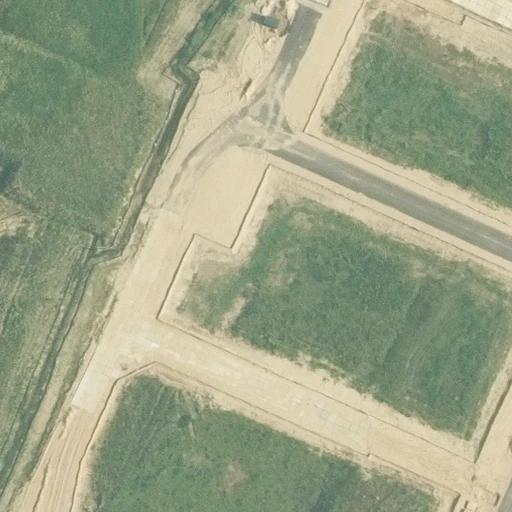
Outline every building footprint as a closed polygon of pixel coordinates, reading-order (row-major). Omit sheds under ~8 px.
[(0,0),(0,17),(1,18),(9,0),(0,0)] [(14,0),(5,20),(21,27),(33,0),(14,0)] [(39,0),(37,0),(21,36),(37,44),(54,7),(39,0)] [(200,0),(177,0),(176,1),(206,29),(218,16),(200,0)] [(232,0),(206,0),(227,19),(239,6),(232,0)] [(390,0),(373,0),(367,13),(403,29),(412,9),(390,0)] [(180,10),(168,23),(197,50),(209,38),(180,10)] [(367,13),(358,33),(394,49),(403,29),(367,13)] [(55,16),(38,52),(54,60),(71,23),(55,16)] [(78,17),(61,54),(77,62),(93,25),(78,17)] [(266,17),(263,24),(276,30),(279,22),(266,17)] [(463,25),(447,60),(468,69),(484,34),(463,25)] [(171,31),(159,44),(188,72),(200,59),(171,31)] [(94,33),(77,70),(93,78),(110,41),(94,33)] [(358,33),(349,53),(385,69),(394,49),(358,33)] [(484,34),(468,69),(487,78),(503,43),(484,34)] [(437,36),(433,44),(444,49),(448,41),(437,36)] [(511,47),(503,43),(487,78),(507,87),(511,76),(511,47)] [(349,53),(340,72),(376,88),(385,69),(349,53)] [(163,54),(151,66),(181,94),(193,81),(163,54)] [(428,56),(425,63),(436,68),(439,61),(428,56)] [(425,63),(421,70),(432,75),(436,68),(425,63)] [(149,70),(137,82),(166,110),(178,97),(149,70)] [(340,72),(331,92),(367,108),(376,88),(340,72)] [(450,88),(445,100),(452,103),(458,92),(450,88)] [(331,92),(322,112),(358,128),(367,108),(331,92)] [(458,92),(452,103),(460,106),(465,95),(458,92)] [(406,94),(403,101),(414,106),(418,99),(406,94)] [(403,101),(400,108),(411,113),(414,106),(403,101)] [(439,104),(434,115),(441,119),(446,108),(439,104)] [(489,106),(484,117),(492,121),(497,110),(489,106)] [(497,110),(492,121),(499,124),(504,113),(497,110)] [(453,111),(448,122),(456,125),(461,114),(453,111)] [(322,112),(313,132),(349,148),(358,128),(322,112)] [(461,114),(456,125),(463,128),(468,117),(461,114)] [(0,178),(30,200),(56,164),(0,123),(0,178)] [(482,124),(477,135),(484,138),(489,127),(482,124)] [(489,127),(484,138),(491,141),(496,130),(489,127)] [(411,132),(395,168),(415,177),(431,142),(411,132)] [(388,133),(385,140),(396,145),(400,138),(388,133)] [(385,140),(382,148),(393,153),(396,145),(385,140)] [(431,142),(415,177),(429,183),(445,148),(431,142)] [(445,148),(429,183),(444,190),(460,155),(445,148)] [(460,155),(444,190),(458,196),(474,161),(460,155)] [(474,161),(458,196),(478,205),(494,170),(474,161)] [(279,169),(269,190),(304,206),(314,185),(279,169)] [(498,179),(494,187),(506,192),(509,184),(498,179)] [(494,187),(491,194),(502,199),(506,192),(494,187)] [(269,190),(260,210),(296,226),(304,206),(269,190)] [(63,192),(49,223),(65,230),(79,200),(63,192)] [(79,200),(65,230),(81,237),(94,207),(79,200)] [(94,207),(81,237),(96,244),(110,214),(94,207)] [(329,208),(326,216),(337,221),(340,213),(329,208)] [(0,294),(24,242),(8,235),(16,216),(0,209),(0,294)] [(356,209),(339,245),(360,254),(377,219),(356,209)] [(260,210),(251,229),(287,245),(296,226),(260,210)] [(110,214),(96,244),(111,251),(125,221),(110,214)] [(326,216),(323,223),(334,228),(337,221),(326,216)] [(377,219),(360,254),(375,261),(391,225),(377,219)] [(125,221),(111,251),(127,259),(141,228),(125,221)] [(391,225),(375,261),(389,267),(405,232),(391,225)] [(251,229),(242,250),(278,266),(287,245),(251,229)] [(405,232),(389,267),(403,274),(419,238),(405,232)] [(419,238),(403,274),(417,280),(433,244),(419,238)] [(202,243),(192,263),(228,279),(237,259),(202,243)] [(433,244),(417,280),(438,290),(454,254),(433,244)] [(311,248),(308,255),(319,260),(322,253),(311,248)] [(308,255),(305,262),(316,267),(319,260),(308,255)] [(192,263),(183,283),(219,299),(228,279),(192,263)] [(459,273),(455,281),(466,286),(470,278),(459,273)] [(511,280),(506,278),(496,299),(511,306),(511,280)] [(455,281),(452,288),(463,293),(466,286),(455,281)] [(183,283),(174,303),(210,319),(219,299),(183,283)] [(339,283),(333,295),(341,298),(346,287),(339,283)] [(78,287),(71,303),(101,317),(109,301),(78,287)] [(265,287),(262,295),(272,300),(276,292),(265,287)] [(346,287),(341,298),(348,301),(353,290),(346,287)] [(304,289),(299,300),(307,304),(312,293),(304,289)] [(312,293),(307,304),(314,307),(319,296),(312,293)] [(262,295),(258,302),(269,307),(272,300),(262,295)] [(367,296),(362,307),(369,311),(374,299),(367,296)] [(374,299),(369,311),(377,314),(382,303),(374,299)] [(511,306),(496,299),(488,319),(511,329),(511,306)] [(333,302),(328,313),(335,317),(340,305),(333,302)] [(71,303),(64,319),(94,332),(101,317),(71,303)] [(174,303),(165,323),(201,340),(210,319),(174,303)] [(340,305),(335,317),(342,320),(347,309),(340,305)] [(395,309),(390,320),(398,324),(403,312),(395,309)] [(403,312),(398,324),(405,327),(410,316),(403,312)] [(441,313),(438,320),(449,325),(452,318),(441,313)] [(361,315),(356,326),(363,329),(368,318),(361,315)] [(368,318),(363,329),(371,333),(376,322),(368,318)] [(64,319),(57,334),(87,348),(94,332),(64,319)] [(511,329),(488,319),(478,339),(511,353),(511,329)] [(438,320),(434,327),(445,332),(449,325),(438,320)] [(273,325),(257,361),(277,370),(293,334),(273,325)] [(247,327),(244,334),(255,339),(258,332),(247,327)] [(390,328),(384,339),(392,342),(397,331),(390,328)] [(397,331),(392,342),(399,346),(404,335),(397,331)] [(57,334),(50,349),(80,363),(87,348),(57,334)] [(244,334),(240,341),(251,346),(255,339),(244,334)] [(293,334),(277,370),(291,376),(307,341),(293,334)] [(511,353),(478,339),(470,358),(505,375),(506,376),(511,362),(511,353)] [(307,341),(291,376),(305,383),(321,347),(307,341)] [(321,347),(305,383),(319,389),(335,353),(321,347)] [(50,349),(43,365),(74,378),(80,363),(50,349)] [(423,352),(420,359),(431,364),(434,357),(423,352)] [(335,353),(319,389),(334,395),(350,360),(335,353)] [(136,355),(129,370),(165,386),(171,371),(136,355)] [(470,358),(461,378),(496,394),(505,375),(470,358)] [(420,359),(417,367),(427,372),(431,364),(420,359)] [(350,360),(334,395),(348,402),(364,366),(350,360)] [(43,365),(36,380),(67,394),(74,378),(43,365)] [(364,366),(348,402),(362,408),(378,373),(364,366)] [(129,370),(123,384),(158,400),(165,386),(129,370)] [(378,373),(362,408),(382,418),(398,382),(378,373)] [(461,378),(452,398),(488,414),(496,394),(461,378)] [(36,380),(29,395),(60,409),(67,394),(36,380)] [(123,384),(116,398),(152,414),(158,400),(123,384)] [(405,392),(402,399),(413,404),(416,397),(405,392)] [(29,395),(23,411),(53,424),(60,409),(29,395)] [(209,395),(194,430),(213,439),(229,404),(209,395)] [(116,398),(110,412),(145,428),(152,414),(116,398)] [(452,398),(443,417),(479,433),(488,414),(452,398)] [(402,399),(399,406),(410,411),(413,404),(402,399)] [(229,404),(213,439),(232,448),(248,413),(229,404)] [(23,411),(16,426),(46,440),(53,424),(23,411)] [(110,412),(103,426),(139,442),(145,428),(110,412)] [(248,413),(232,448),(250,456),(266,421),(248,413)] [(443,417),(433,439),(470,456),(480,433),(479,433),(443,417)] [(266,421),(250,456),(270,465),(270,463),(284,430),(285,431),(286,430),(266,421)] [(16,426),(9,441),(39,455),(46,440),(16,426)] [(103,426),(97,441),(132,457),(139,442),(103,426)] [(284,430),(270,463),(285,470),(300,437),(285,431),(284,430)] [(300,437),(285,470),(301,477),(315,444),(300,437)] [(9,441),(2,457),(32,470),(39,455),(9,441)] [(97,441),(90,455),(126,472),(132,457),(97,441)] [(315,444),(301,477),(316,484),(330,451),(315,444)] [(330,451),(316,484),(331,491),(346,458),(330,451)] [(2,457),(0,460),(0,474),(25,486),(32,470),(2,457)] [(186,467),(198,473),(202,463),(191,458),(186,467)] [(346,458),(331,491),(347,498),(362,465),(346,458)] [(214,469),(202,463),(198,473),(210,478),(214,469)] [(371,487),(376,476),(367,472),(362,483),(371,487)] [(0,474),(0,492),(18,501),(25,486),(0,474)] [(228,475),(224,484),(235,489),(239,480),(228,475)] [(239,480),(235,489),(247,495),(251,486),(239,480)] [(365,499),(371,487),(362,483),(356,495),(365,499)] [(415,483),(406,503),(425,511),(444,511),(450,499),(415,483)] [(479,497),(493,504),(496,496),(483,490),(479,497)] [(0,492),(0,511),(2,511),(13,511),(18,501),(0,492)] [(265,492),(261,501),(270,505),(274,496),(265,492)] [(274,496),(270,505),(279,509),(283,500),(274,496)] [(425,511),(406,503),(402,511),(425,511)]
